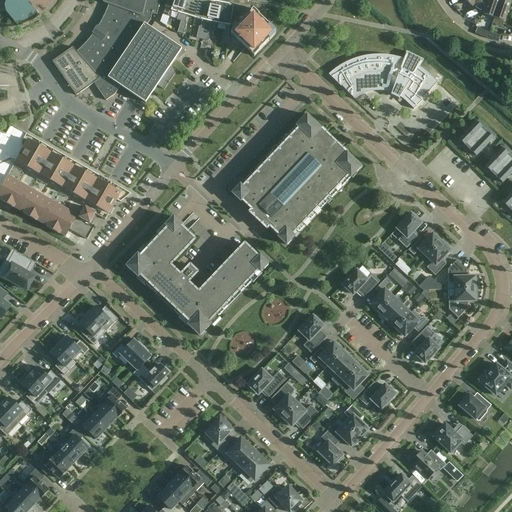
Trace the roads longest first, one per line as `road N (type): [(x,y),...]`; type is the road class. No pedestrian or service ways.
road 1 (residential): [(430,397),(498,314),(498,266),(279,55)]
road 2 (residential): [(337,500),(209,383)]
road 3 (residential): [(209,383),(88,271)]
road 4 (residential): [(176,168),(67,104),(52,82)]
road 5 (residential): [(176,168),(279,55)]
road 6 (residential): [(337,500),(430,397)]
road 7 (residential): [(88,271),(176,168)]
road 8 (residential): [(88,271),(0,363)]
